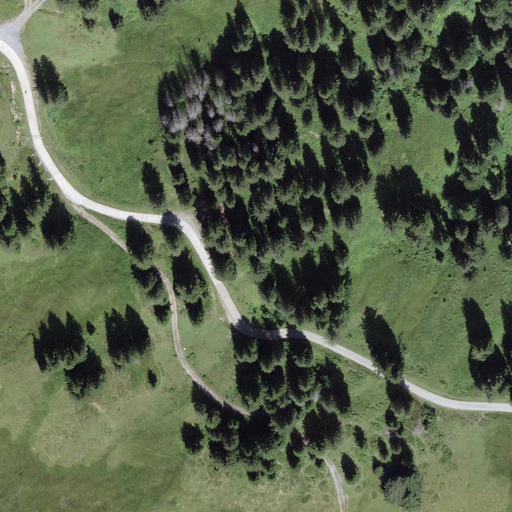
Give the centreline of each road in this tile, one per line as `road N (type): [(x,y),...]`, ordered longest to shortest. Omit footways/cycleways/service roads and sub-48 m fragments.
road 1 (track): [(0,39),(22,72),(44,155),(73,197),(183,224),(242,326),(305,335),(451,404),(511,409)]
road 2 (track): [(73,197),(166,281),(191,375),(236,410),(324,457),(343,511)]
